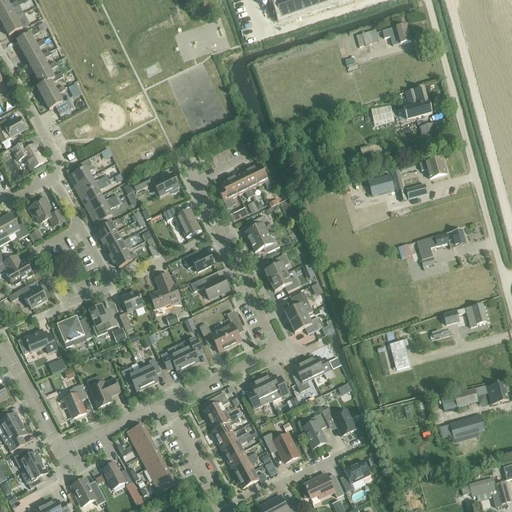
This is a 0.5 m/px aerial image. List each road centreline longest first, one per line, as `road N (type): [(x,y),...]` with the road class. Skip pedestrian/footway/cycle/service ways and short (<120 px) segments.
road 1 (residential): [(511,310),(426,0)]
road 2 (residential): [(165,404),(272,345),(197,183)]
road 3 (track): [(511,236),(447,0)]
road 4 (residential): [(111,285),(65,302),(40,258),(41,249),(80,227)]
road 5 (residential): [(223,510),(361,445)]
road 6 (residential): [(223,510),(165,404)]
